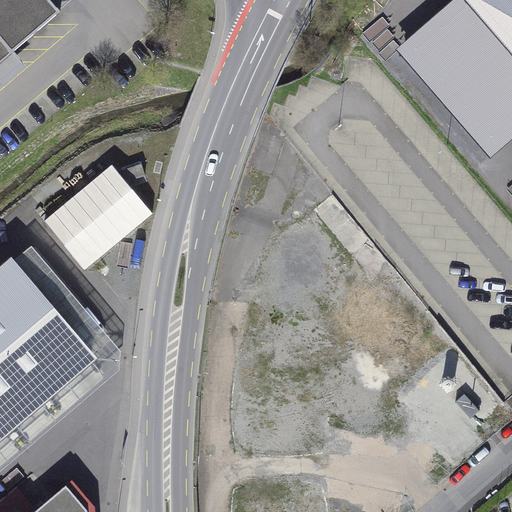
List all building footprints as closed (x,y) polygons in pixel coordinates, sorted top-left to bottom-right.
[(0,0),(0,64),(57,14),(44,0),(0,0)] [(421,0),(382,31),(459,128),(511,86),(511,82),(446,0),(421,0)] [(511,0),(462,0),(511,56),(511,0)] [(112,164),(44,220),(85,269),(153,213),(112,164)] [(0,438),(97,357),(13,257),(0,267),(0,438)] [(0,510),(1,511),(31,511),(37,508),(16,484),(0,497),(0,510)] [(86,511),(66,487),(35,511),(86,511)]
